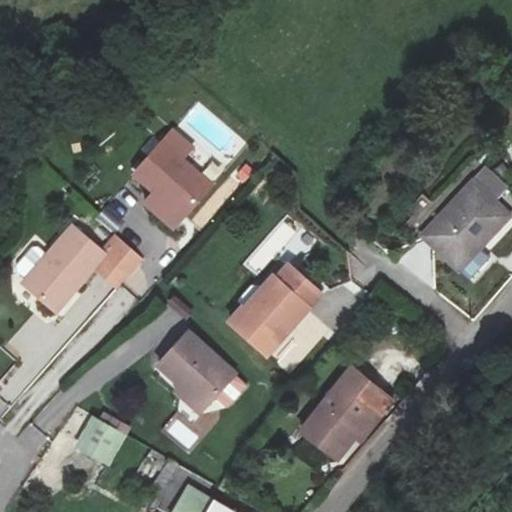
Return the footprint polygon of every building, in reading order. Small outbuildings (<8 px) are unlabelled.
[(174,131),(135,175),(156,193),(146,203),(175,229),(212,188),(182,160),(193,148),(174,131)] [(484,168),(423,236),(468,277),(487,256),(479,250),(510,216),(493,200),(505,187),(484,168)] [(55,309),(93,268),(113,287),(139,259),(115,237),(101,252),(74,226),(24,280),(55,309)] [(242,304),(228,320),(267,354),(320,293),(287,265),(249,309),(242,304)] [(163,310),(180,325),(193,311),(176,296),(163,310)] [(159,364),(184,386),(178,392),(202,414),(237,376),(188,332),(159,364)] [(298,335),(277,364),(291,374),(312,345),(298,335)] [(362,444),(394,402),(354,368),(305,424),(303,433),(339,461),(356,438),(362,444)] [(79,449),(109,465),(127,431),(97,415),(79,449)] [(180,420),(168,428),(183,449),(194,440),(180,420)] [(27,423),(13,441),(34,457),(48,438),(27,423)] [(234,511),(189,486),(174,511),(234,511)]
